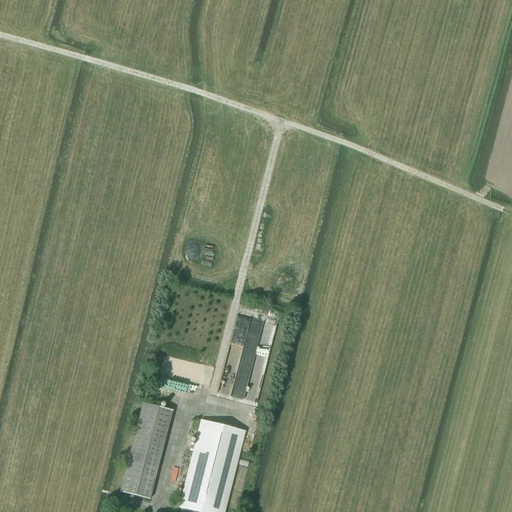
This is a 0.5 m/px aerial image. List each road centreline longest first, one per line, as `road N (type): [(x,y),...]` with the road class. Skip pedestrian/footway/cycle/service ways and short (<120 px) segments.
road 1 (track): [(507,212),(343,142),(0,35)]
road 2 (track): [(280,124),(210,396),(194,405),(167,511)]
